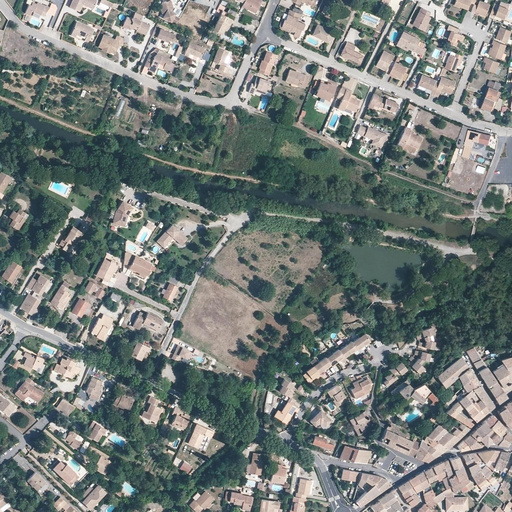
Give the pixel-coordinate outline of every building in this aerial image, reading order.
[(95,0),(72,0),(70,7),(80,11),(83,4),(84,2),(94,7),(97,1),(95,0)] [(171,6),(173,6),(170,0),(166,1),(165,0),(162,1),(160,5),(163,13),(165,14),(163,18),(172,22),(176,14),(171,12),(172,10),(172,9),(171,6)] [(215,2),(210,0),(196,0),(195,3),(212,10),(215,2)] [(245,0),(244,3),(242,6),(255,13),(262,0),(261,0),(245,0)] [(474,4),(475,0),(456,0),(454,5),(459,7),(460,6),(468,9),(471,2),(474,4)] [(490,4),(480,0),(475,12),(479,13),(478,14),(485,17),(490,4)] [(41,10),(45,11),(49,7),(37,2),(36,4),(32,2),(31,5),(28,4),(24,12),(29,15),(31,11),(32,9),(40,13),(41,10)] [(500,5),(495,3),(490,14),(495,16),(495,15),(504,18),(508,8),(500,5)] [(424,30),(428,23),(431,17),(429,16),(431,12),(421,8),(413,24),(424,30)] [(221,13),(232,19),(233,16),(222,10),(221,13)] [(296,31),(295,33),(295,35),(299,37),(303,29),(304,29),(306,24),(298,21),(299,18),(300,19),(302,14),(290,10),(287,18),(285,18),(282,25),(296,31)] [(46,13),(43,17),(45,18),(42,24),(47,26),(52,15),(46,13)] [(138,28),(137,30),(136,31),(146,35),(150,25),(140,21),(142,16),(135,13),(133,18),(131,18),(127,17),(124,23),(128,25),(130,29),(133,28),(134,26),(138,28)] [(226,30),(232,19),(221,13),(213,29),(222,34),(224,30),(226,30)] [(242,19),(258,27),(260,23),(249,18),(249,19),(244,16),(242,19)] [(281,27),(295,33),(296,31),(282,25),(285,18),(283,17),(280,24),(281,27)] [(70,35),(75,37),(76,34),(80,36),(81,34),(86,36),(84,40),(88,41),(93,29),(76,22),(70,35)] [(325,39),(330,41),(335,32),(318,24),(313,35),(321,39),(322,36),(326,38),(325,39)] [(500,27),(495,38),(506,42),(511,31),(500,27)] [(155,28),(152,35),(161,39),(162,37),(169,40),(172,42),(175,35),(160,28),(160,29),(155,28)] [(464,36),(457,33),(451,30),(447,38),(450,40),(449,43),(456,46),(457,42),(456,42),(457,39),(462,40),(464,36)] [(403,31),(396,45),(407,50),(409,48),(420,54),(423,48),(416,44),(419,39),(403,31)] [(118,46),(123,44),(122,37),(117,35),(114,39),(104,35),(99,44),(103,46),(103,48),(110,51),(112,50),(116,51),(118,46)] [(500,59),(506,45),(493,40),(491,43),(493,44),(491,48),(489,54),(500,59)] [(189,53),(201,58),(205,47),(189,41),(184,54),(188,56),(189,55),(189,53)] [(347,42),(341,54),(360,63),(364,55),(358,52),(357,54),(353,52),(355,47),(347,42)] [(115,53),(116,51),(112,50),(110,51),(103,48),(103,46),(99,44),(98,46),(102,48),(101,50),(111,54),(111,52),(115,53)] [(228,52),(218,48),(213,61),(220,64),(218,69),(227,73),(229,68),(226,66),(227,63),(224,62),(228,52)] [(385,72),(389,74),(389,73),(393,66),(389,64),(394,55),(384,50),(376,65),(386,70),(385,72)] [(258,72),(268,76),(276,55),(266,51),(263,60),(262,59),(259,68),(260,68),(258,72)] [(149,54),(144,66),(149,68),(148,70),(154,72),(158,63),(164,66),(163,68),(167,70),(171,60),(157,53),(154,56),(149,54)] [(463,55),(456,53),(454,56),(449,54),(445,67),(455,71),(460,58),(461,59),(463,55)] [(494,73),(499,62),(485,57),(483,61),(486,62),(483,68),(494,73)] [(393,66),(389,73),(397,78),(397,76),(401,78),(404,71),(407,67),(395,61),(393,66)] [(289,70),(285,81),(304,88),(308,76),(289,70)] [(430,93),(434,95),(435,93),(439,82),(435,81),(436,80),(422,74),(418,85),(432,90),(430,93)] [(439,82),(435,93),(438,94),(440,89),(450,93),(455,82),(441,76),(439,82)] [(269,81),(257,77),(254,83),(252,83),(248,92),(253,94),(254,91),(259,92),(260,90),(266,91),(269,81)] [(489,86),(498,90),(500,83),(491,80),(489,86)] [(326,84),(321,81),(315,95),(329,101),(330,97),(331,97),(336,86),(327,82),(326,84)] [(481,107),(490,111),(491,107),(494,108),(494,107),(500,91),(498,90),(489,86),(487,91),(481,107)] [(351,91),(341,87),(336,97),(341,99),(338,108),(343,111),(344,107),(354,111),(359,100),(354,98),(349,96),(350,93),(351,91)] [(494,107),(501,110),(504,93),(500,91),(494,107)] [(386,100),(387,99),(377,97),(378,95),(374,94),(370,102),(374,104),(374,106),(381,107),(392,112),(395,104),(396,103),(389,100),(389,101),(386,100)] [(118,117),(124,101),(120,99),(114,116),(118,117)] [(366,129),(367,128),(360,125),(357,133),(364,136),(365,134),(375,139),(373,145),(380,148),(386,135),(370,128),(369,131),(366,129)] [(411,153),(413,153),(416,148),(417,148),(421,138),(413,134),(413,132),(404,128),(396,146),(402,148),(404,145),(407,146),(405,149),(412,152),(411,153)] [(491,136),(469,130),(465,145),(473,147),(475,141),(489,145),(491,136)] [(365,134),(364,136),(373,139),(371,144),(373,145),(375,139),(365,134)] [(464,150),(462,156),(469,158),(471,151),(464,150)] [(457,157),(452,171),(460,174),(465,160),(457,157)] [(475,172),(481,174),(483,165),(477,164),(475,172)] [(1,171),(0,172),(0,192),(1,193),(5,187),(8,189),(10,186),(6,185),(10,177),(1,171)] [(374,174),(373,176),(372,178),(381,182),(382,179),(383,178),(374,174)] [(76,180),(67,175),(65,178),(63,177),(62,179),(73,185),(76,180)] [(124,216),(130,207),(122,202),(115,212),(112,223),(121,226),(124,216)] [(132,208),(130,207),(124,216),(121,226),(123,226),(127,215),(132,208)] [(28,214),(19,209),(17,213),(13,210),(9,216),(13,219),(9,224),(18,230),(28,214)] [(92,223),(94,218),(88,214),(85,219),(92,223)] [(155,225),(148,221),(145,226),(152,230),(155,225)] [(171,224),(156,241),(163,247),(172,237),(175,239),(181,245),(187,238),(171,224)] [(77,237),(81,232),(72,226),(66,236),(64,240),(62,239),(59,244),(63,246),(62,248),(67,252),(71,245),(74,247),(77,243),(75,242),(77,237)] [(125,251),(124,264),(130,265),(129,268),(139,273),(139,271),(146,274),(147,275),(150,270),(148,269),(151,263),(125,251)] [(108,281),(113,271),(111,270),(115,264),(115,262),(110,259),(109,261),(103,258),(95,274),(108,281)] [(11,282),(21,267),(12,261),(2,276),(11,282)] [(40,294),(49,280),(40,274),(38,279),(36,282),(32,279),(28,285),(33,288),(35,290),(34,291),(40,294)] [(176,284),(179,278),(171,274),(168,280),(176,284)] [(91,294),(92,291),(95,287),(96,285),(90,281),(84,290),(91,294)] [(176,290),(178,287),(169,283),(166,290),(163,288),(161,292),(164,294),(163,297),(171,301),(174,294),(176,295),(178,291),(176,290)] [(65,291),(67,288),(62,284),(50,302),(62,309),(68,298),(66,297),(69,293),(65,291)] [(98,288),(96,293),(94,295),(100,299),(104,292),(98,288)] [(120,297),(112,292),(109,297),(118,302),(120,297)] [(35,307),(40,300),(32,295),(28,293),(20,307),(26,311),(28,307),(34,310),(31,314),(36,317),(36,316),(40,310),(35,307)] [(84,301),(79,298),(72,311),(81,317),(82,313),(84,314),(85,312),(84,311),(86,309),(86,308),(88,304),(87,303),(88,301),(85,299),(84,301)] [(146,311),(145,313),(143,317),(137,313),(131,325),(138,328),(141,322),(156,329),(162,319),(146,311)] [(98,317),(92,330),(98,333),(97,335),(102,337),(105,332),(106,333),(110,324),(113,319),(103,314),(101,318),(98,317)] [(97,335),(96,335),(96,337),(104,341),(112,325),(110,324),(106,333),(105,332),(102,337),(97,335)] [(419,342),(418,346),(433,349),(435,342),(430,341),(429,335),(435,333),(433,329),(434,329),(432,326),(419,331),(420,334),(416,335),(417,339),(423,337),(424,340),(426,340),(425,343),(419,342)] [(364,333),(358,337),(363,344),(364,346),(367,343),(366,342),(369,340),(364,333)] [(358,337),(352,342),(354,344),(354,345),(356,348),(357,349),(358,350),(361,348),(360,347),(363,344),(358,337)] [(144,349),(146,345),(135,339),(128,353),(139,359),(144,349)] [(351,341),(345,345),(350,353),(351,354),(354,352),(353,350),(356,348),(354,345),(354,344),(352,342),(351,341)] [(189,357),(191,352),(188,351),(188,350),(181,347),(181,346),(177,344),(175,348),(173,353),(172,353),(170,357),(177,360),(179,355),(184,358),(186,355),(188,356),(189,357)] [(345,345),(339,350),(343,356),(344,357),(345,358),(348,356),(347,355),(350,353),(345,345)] [(472,346),(470,348),(465,350),(473,362),(480,358),(472,346)] [(338,349),(332,353),(337,361),(338,362),(341,359),(340,358),(343,356),(339,350),(338,349)] [(416,360),(411,356),(408,359),(411,362),(409,364),(420,374),(422,372),(425,368),(420,364),(424,360),(429,361),(430,353),(415,350),(414,354),(420,356),(419,359),(418,358),(416,360)] [(23,364),(36,370),(38,366),(40,368),(42,363),(44,359),(36,355),(35,358),(33,357),(33,356),(25,352),(23,356),(26,357),(23,364)] [(332,353),(326,357),(330,364),(331,365),(332,366),(335,364),(334,363),(337,361),(332,353)] [(468,367),(460,356),(436,376),(445,387),(454,380),(453,379),(458,375),(468,367)] [(511,356),(500,360),(502,363),(503,364),(509,373),(511,372),(511,356)] [(325,357),(319,361),(324,368),(325,370),(328,367),(327,366),(330,364),(326,357),(325,357)] [(61,363),(60,365),(57,371),(58,372),(61,374),(63,374),(67,376),(68,377),(71,371),(73,370),(73,367),(72,367),(73,365),(75,361),(67,358),(66,360),(62,358),(60,362),(61,363)] [(485,366),(480,358),(473,362),(478,371),(485,366)] [(11,366),(16,369),(20,364),(15,361),(11,366)] [(319,361),(313,366),(319,374),(322,372),(321,371),(324,368),(319,361)] [(407,370),(400,362),(398,364),(397,363),(394,365),(394,366),(390,369),(387,371),(388,374),(384,377),(386,379),(383,382),(387,386),(397,378),(396,377),(400,374),(401,375),(407,370)] [(38,366),(36,370),(36,371),(41,374),(45,365),(42,363),(40,368),(38,366)] [(511,377),(509,373),(503,364),(492,371),(502,387),(511,380),(511,377)] [(77,366),(73,365),(72,367),(73,367),(73,370),(71,371),(68,377),(71,378),(73,373),(77,366)] [(319,374),(313,366),(306,371),(306,372),(302,375),(309,383),(316,378),(318,381),(322,378),(319,374)] [(495,380),(485,366),(478,371),(487,386),(495,380)] [(473,374),(468,367),(458,375),(462,384),(473,374)] [(474,374),(473,374),(462,384),(462,385),(464,388),(461,390),(462,392),(464,395),(468,392),(473,400),(474,401),(479,398),(477,396),(472,389),(480,385),(474,374)] [(361,378),(360,375),(350,378),(355,387),(351,389),(355,398),(369,392),(370,385),(367,378),(369,377),(368,375),(361,378)] [(98,390),(100,385),(102,381),(92,376),(91,378),(90,381),(85,391),(98,397),(101,391),(100,391),(98,390)] [(34,384),(35,383),(27,377),(21,384),(23,385),(19,389),(18,388),(14,393),(22,400),(27,395),(37,402),(43,393),(33,386),(34,384)] [(282,385),(293,391),(295,388),(291,385),(292,384),(284,378),(280,384),(282,385)] [(497,382),(495,380),(487,386),(497,403),(507,397),(505,395),(497,382)] [(423,383),(416,387),(413,389),(407,384),(398,391),(406,399),(409,395),(421,403),(427,396),(432,401),(428,410),(431,412),(434,406),(434,405),(435,405),(438,399),(423,383)] [(347,400),(337,384),(335,385),(327,391),(326,391),(330,397),(331,396),(333,395),(340,405),(347,400)] [(50,390),(52,392),(54,393),(60,389),(58,385),(50,390)] [(294,392),(293,391),(282,385),(279,390),(291,397),(294,392)] [(479,398),(488,410),(493,407),(493,404),(480,385),(472,389),(477,396),(479,398)] [(466,411),(475,403),(474,401),(473,400),(468,392),(464,395),(462,392),(456,397),(458,401),(460,404),(463,406),(463,407),(466,411)] [(463,417),(456,412),(451,406),(455,403),(458,401),(456,397),(454,393),(438,407),(461,421),(463,417)] [(113,403),(123,409),(128,411),(133,401),(118,394),(113,403)] [(337,407),(340,405),(333,395),(331,396),(334,399),(332,400),(337,407)] [(5,400),(1,396),(0,396),(0,411),(0,412),(3,414),(5,412),(8,415),(15,407),(6,400),(5,400)] [(156,422),(158,417),(156,416),(160,407),(156,406),(159,400),(150,396),(148,402),(150,403),(146,411),(144,410),(141,415),(156,422)] [(75,406),(72,404),(62,398),(57,406),(56,407),(63,411),(62,412),(69,416),(75,406)] [(483,414),(488,410),(479,398),(474,401),(475,403),(483,414)] [(73,401),(72,404),(75,406),(81,410),(82,407),(81,406),(73,401)] [(294,410),(296,412),(299,408),(293,405),(287,401),(281,411),(278,409),(274,416),(286,423),(294,410)] [(460,409),(463,406),(460,404),(458,401),(455,403),(460,409)] [(456,412),(458,411),(460,409),(455,403),(451,406),(456,412)] [(475,421),(483,414),(475,403),(466,411),(470,416),(475,421)] [(511,407),(509,403),(505,405),(503,407),(510,418),(511,415),(511,407)] [(180,414),(181,412),(182,410),(175,406),(172,414),(175,415),(171,424),(176,426),(177,424),(184,428),(189,415),(184,413),(183,415),(180,414)] [(510,418),(503,407),(497,411),(501,419),(505,423),(510,418)] [(311,419),(320,410),(319,408),(310,418),(311,419)] [(332,420),(320,410),(311,419),(309,421),(315,427),(318,423),(320,425),(322,423),(323,422),(327,426),(332,420)] [(349,419),(354,429),(359,427),(360,430),(365,428),(371,424),(369,421),(366,420),(365,417),(367,415),(365,410),(354,416),(354,417),(349,419)] [(446,414),(444,413),(440,419),(450,424),(450,425),(455,428),(464,433),(469,428),(446,414)] [(492,415),(484,421),(489,427),(496,419),(492,415)] [(473,424),(463,417),(461,421),(470,427),(473,424)] [(496,419),(489,427),(492,430),(498,435),(504,428),(497,420),(496,419)] [(102,434),(105,429),(92,421),(89,425),(93,427),(90,431),(87,436),(96,441),(99,436),(98,436),(100,433),(101,433),(102,434)] [(481,423),(478,427),(484,432),(478,438),(478,439),(485,445),(487,445),(489,441),(490,440),(490,438),(487,436),(492,430),(489,427),(484,421),(481,423)] [(390,422),(388,425),(386,428),(399,434),(408,438),(411,434),(407,432),(406,434),(399,430),(400,427),(390,422)] [(200,426),(200,425),(196,423),(187,443),(198,448),(203,435),(210,438),(213,431),(202,426),(202,427),(200,426)] [(455,441),(459,438),(451,433),(448,431),(437,424),(435,427),(434,428),(439,431),(443,434),(442,435),(454,442),(455,441)] [(477,427),(470,434),(474,438),(475,439),(476,439),(477,439),(478,439),(478,438),(484,432),(478,427),(477,427)] [(447,448),(454,442),(442,435),(443,434),(439,431),(434,428),(429,433),(427,436),(435,441),(436,441),(441,444),(447,448)] [(460,437),(464,433),(455,428),(451,433),(459,438),(460,437)] [(504,429),(504,428),(498,435),(500,438),(501,437),(507,431),(504,429)] [(398,435),(385,429),(380,441),(392,447),(398,435)] [(78,450),(82,443),(78,441),(73,438),(76,434),(70,430),(64,439),(68,441),(70,442),(69,444),(78,450)] [(494,443),(506,445),(508,441),(501,437),(500,438),(498,435),(492,430),(487,436),(490,438),(490,440),(494,443)] [(501,437),(508,441),(510,439),(511,436),(507,431),(501,437)] [(470,434),(463,440),(468,445),(474,440),(475,439),(474,438),(470,434)] [(332,449),(333,445),(325,442),(326,439),(325,439),(326,437),(319,435),(318,437),(314,436),(312,443),(332,449)] [(412,442),(411,441),(398,435),(392,447),(399,450),(406,453),(412,442)] [(421,438),(414,435),(412,440),(411,441),(412,442),(406,453),(414,457),(418,445),(421,439),(421,438)] [(435,441),(427,436),(426,435),(423,440),(431,446),(441,452),(442,452),(446,449),(447,448),(441,444),(436,441),(435,441)] [(423,440),(421,439),(418,445),(425,450),(431,454),(433,455),(434,457),(441,452),(431,446),(423,440)] [(460,450),(470,448),(468,445),(463,440),(457,446),(460,450)] [(355,461),(366,463),(370,450),(356,448),(344,445),(339,458),(351,460),(355,461)] [(425,450),(418,445),(414,457),(426,462),(434,457),(433,455),(431,454),(425,450)] [(475,462),(480,468),(485,464),(484,462),(493,450),(481,451),(472,453),(466,454),(469,459),(472,457),(475,462)] [(494,467),(500,451),(499,451),(493,450),(484,462),(485,464),(492,470),(493,467),(494,467)] [(101,454),(95,451),(91,457),(96,461),(93,467),(104,474),(112,462),(100,455),(101,454)] [(507,456),(509,452),(500,451),(494,467),(501,470),(507,456)] [(253,452),(251,464),(249,473),(260,474),(263,454),(253,452)] [(453,469),(462,465),(458,456),(449,459),(453,469)] [(173,464),(178,466),(181,460),(176,457),(173,464)] [(467,466),(471,474),(480,468),(475,462),(472,457),(469,459),(465,461),(467,466)] [(67,482),(75,473),(66,463),(64,465),(57,458),(50,466),(66,482),(67,482)] [(178,467),(187,473),(192,465),(183,460),(178,467)] [(441,479),(441,478),(446,475),(445,472),(450,469),(446,460),(441,462),(444,468),(435,473),(437,478),(438,480),(441,479)] [(444,468),(441,462),(433,466),(432,466),(435,473),(444,468)] [(471,474),(476,484),(489,473),(493,470),(492,470),(485,464),(480,468),(471,474)] [(455,475),(464,471),(462,465),(453,469),(454,473),(455,475)] [(285,468),(281,467),(273,466),(270,481),(283,483),(285,468)] [(435,473),(432,466),(423,471),(428,482),(437,478),(435,473)] [(361,472),(343,469),(341,478),(348,479),(357,481),(361,472)] [(442,491),(451,486),(447,478),(452,475),(450,469),(445,472),(446,475),(441,478),(441,479),(444,486),(442,487),(442,488),(441,488),(442,491)] [(40,493),(48,484),(35,471),(27,480),(40,493)] [(423,493),(431,489),(429,484),(428,482),(423,471),(417,475),(420,481),(418,482),(422,488),(423,493)] [(453,492),(460,487),(465,484),(469,481),(466,477),(464,471),(455,475),(456,477),(458,481),(451,486),(453,491),(453,492)] [(372,485),(365,491),(367,493),(372,497),(391,484),(385,478),(376,475),(361,472),(357,481),(357,483),(360,486),(364,480),(372,485)] [(79,476),(75,473),(67,482),(70,485),(79,476)] [(447,478),(451,486),(458,481),(456,477),(455,475),(454,473),(452,475),(447,478)] [(477,484),(479,486),(482,490),(486,486),(485,485),(489,482),(490,483),(492,485),(497,481),(492,475),(491,476),(489,473),(476,484),(477,484)] [(420,481),(417,475),(410,479),(408,480),(412,486),(411,486),(415,492),(422,488),(418,482),(420,481)] [(303,497),(305,498),(306,494),(308,495),(311,480),(300,478),(297,492),(296,492),(295,496),(303,497)] [(412,486),(408,480),(398,487),(401,493),(411,486),(412,486)] [(465,484),(469,490),(474,486),(470,480),(469,481),(465,484)] [(95,487),(91,484),(82,493),(86,496),(82,500),(91,508),(106,492),(98,485),(95,487)] [(464,493),(469,490),(465,484),(460,487),(464,493)] [(415,492),(411,486),(401,493),(403,495),(405,499),(413,493),(415,492)] [(452,492),(453,491),(451,486),(442,491),(441,491),(445,497),(445,498),(445,510),(467,509),(466,497),(453,497),(452,492)] [(394,491),(393,489),(384,495),(390,504),(394,510),(395,510),(396,511),(402,511),(403,511),(402,511),(403,511),(401,506),(400,506),(400,505),(397,501),(395,496),(396,496),(393,492),(394,491)] [(429,507),(435,503),(432,497),(434,496),(434,495),(431,489),(423,493),(425,502),(425,503),(429,507)] [(204,509),(207,505),(209,503),(213,499),(205,490),(195,500),(194,499),(188,504),(196,511),(197,511),(199,510),(200,511),(203,508),(204,509)] [(249,510),(252,496),(241,494),(242,493),(231,491),(229,501),(233,502),(233,503),(242,505),(241,509),(249,510)] [(365,491),(355,501),(359,506),(369,499),(372,497),(367,493),(365,491)] [(435,503),(445,497),(441,491),(434,496),(432,497),(435,503)] [(419,500),(413,493),(405,499),(407,501),(412,498),(416,502),(419,500)] [(383,496),(378,499),(379,500),(386,511),(392,511),(395,510),(394,510),(390,504),(384,495),(383,496)] [(76,511),(60,496),(53,504),(58,510),(61,506),(65,510),(62,511),(76,511)] [(302,511),(303,511),(304,507),(302,506),(303,497),(295,496),(293,496),(291,509),(290,509),(288,511),(300,511),(301,511),(302,511)] [(411,506),(416,502),(412,498),(407,501),(409,503),(411,506)] [(272,511),(273,507),(279,508),(279,501),(261,499),(259,511),(261,511),(272,511)] [(386,511),(379,500),(370,506),(371,508),(369,509),(370,510),(371,510),(372,511),(386,511)] [(503,509),(508,511),(511,503),(511,502),(507,500),(503,509)] [(0,507),(0,508),(2,511),(10,505),(8,502),(0,507)]
